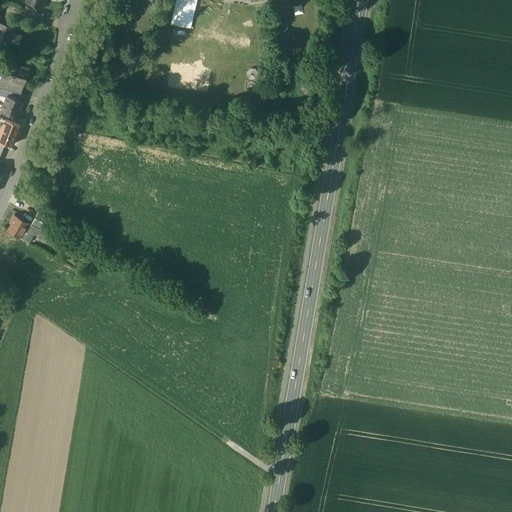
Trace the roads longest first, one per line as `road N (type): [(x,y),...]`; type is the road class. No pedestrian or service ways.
road 1 (secondary): [(362,0),(273,511)]
road 2 (track): [(261,467),(301,135)]
road 3 (track): [(279,474),(11,294)]
road 4 (residential): [(0,209),(76,0)]
